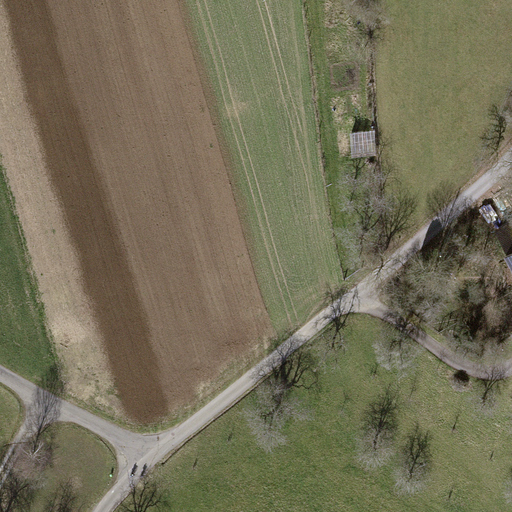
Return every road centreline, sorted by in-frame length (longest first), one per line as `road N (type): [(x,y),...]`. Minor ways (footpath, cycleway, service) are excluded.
road 1 (track): [(149,455),(511,166)]
road 2 (residential): [(0,374),(149,455),(102,511)]
